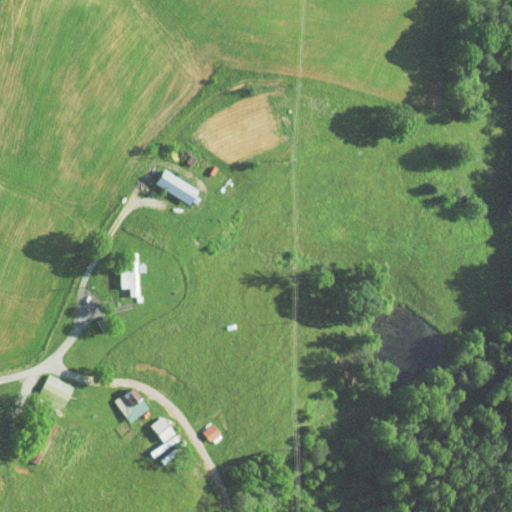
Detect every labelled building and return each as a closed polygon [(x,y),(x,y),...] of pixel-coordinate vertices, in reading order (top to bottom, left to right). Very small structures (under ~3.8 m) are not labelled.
[(189,184),(154,162),(145,177),(180,199),(189,184)] [(109,264),(110,282),(119,282),(119,290),(129,290),(128,264),(109,264)] [(57,398),(63,379),(36,370),(30,388),(57,398)] [(117,416),(138,403),(126,382),(114,389),(112,387),(103,393),(117,416)] [(139,444),(143,451),(169,436),(153,408),(140,416),(151,437),(139,444)]
